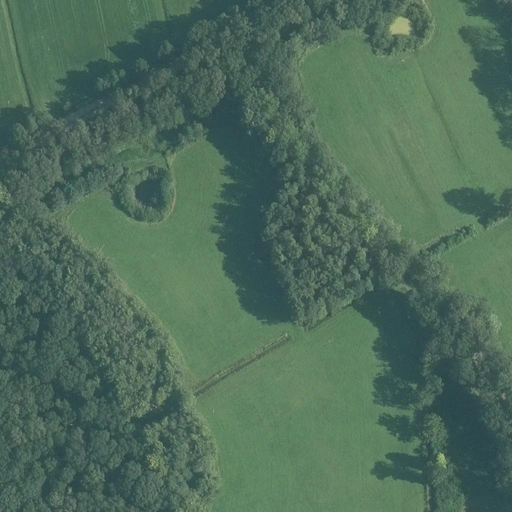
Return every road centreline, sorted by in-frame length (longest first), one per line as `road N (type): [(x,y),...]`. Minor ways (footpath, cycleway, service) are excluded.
road 1 (unclassified): [(511,453),(427,311),(304,160),(230,35)]
road 2 (track): [(0,156),(230,35)]
road 3 (track): [(0,302),(73,363),(128,469)]
road 4 (track): [(0,511),(97,469),(128,469)]
